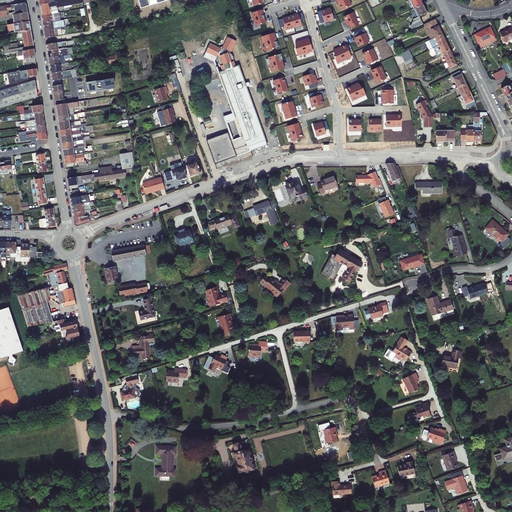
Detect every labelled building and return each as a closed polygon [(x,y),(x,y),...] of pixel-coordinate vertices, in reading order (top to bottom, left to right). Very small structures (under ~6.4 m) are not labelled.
[(51,1),(40,3),(41,14),(57,11),(56,4),(77,0),(55,0),(54,0),(51,1)] [(336,0),(337,1),(338,4),(340,9),(350,4),(348,0),(336,0)] [(412,10),(421,6),(417,0),(413,0),(409,3),(412,10)] [(0,17),(11,16),(26,13),(24,5),(23,4),(18,5),(0,8),(0,17)] [(425,14),(421,6),(412,10),(416,18),(411,21),(410,26),(408,27),(410,32),(421,26),(417,18),(425,14)] [(330,7),(316,11),(320,22),(333,18),(330,7)] [(262,9),(250,12),(252,17),(253,17),(255,25),(265,22),(263,14),(262,9)] [(42,21),(60,18),(59,11),(57,11),(41,14),(42,21)] [(352,12),(343,16),(347,25),(349,24),(351,28),(358,24),(352,12)] [(12,24),(27,22),(26,13),(11,16),(12,24)] [(298,13),(290,15),(293,27),(301,24),(300,20),(298,13)] [(290,15),(282,18),(284,25),(285,29),(293,27),(290,15)] [(43,29),(60,26),(64,25),(63,18),(60,18),(42,21),(43,29)] [(423,29),(434,24),(432,21),(421,26),(423,29)] [(15,33),(29,31),(27,22),(12,24),(5,25),(7,34),(15,33)] [(429,41),(439,36),(434,24),(423,29),(429,41)] [(43,29),(44,36),(61,33),(60,26),(43,29)] [(363,29),(353,33),(355,37),(354,37),(358,46),(369,41),(363,29)] [(491,39),(487,30),(471,37),(476,49),(478,48),(478,49),(484,47),(483,43),(491,39)] [(32,50),(29,31),(15,33),(16,40),(22,39),(23,48),(16,49),(17,52),(32,50)] [(511,31),(510,32),(510,31),(497,36),(501,45),(508,42),(509,45),(511,44),(511,31)] [(275,38),(273,32),(260,36),(262,41),(264,41),(266,50),(278,46),(277,40),(274,41),(274,38),(275,38)] [(235,117),(254,111),(238,64),(235,66),(233,60),(233,59),(233,57),(232,56),(232,54),(231,53),(229,52),(228,52),(229,49),(230,50),(235,40),(227,36),(222,45),(223,47),(219,48),(219,47),(209,43),(205,51),(216,56),(216,55),(218,56),(217,58),(217,59),(217,60),(217,61),(218,62),(219,63),(219,64),(220,65),(222,70),(219,71),(235,117)] [(431,50),(443,44),(439,36),(429,41),(431,45),(429,46),(428,45),(424,47),(427,52),(431,50)] [(299,41),(296,39),(295,42),(296,46),(295,48),(297,55),(304,53),(306,53),(307,53),(308,51),(312,50),(308,37),(303,39),(303,40),(299,41)] [(46,49),(57,47),(57,44),(65,42),(65,39),(45,42),(46,49)] [(337,49),(334,48),(332,51),(334,55),(333,56),(336,63),(343,60),(345,61),(347,60),(347,58),(351,57),(345,44),(340,46),(340,47),(337,49)] [(435,58),(437,57),(440,55),(447,52),(443,44),(431,50),(435,58)] [(48,57),(67,54),(66,46),(57,47),(46,49),(48,57)] [(372,48),(362,53),(367,64),(377,59),(372,48)] [(34,64),(32,50),(17,52),(15,52),(16,57),(21,56),(21,60),(25,60),(26,65),(34,64)] [(409,50),(401,53),(405,61),(410,59),(412,58),(413,58),(409,50)] [(444,64),(451,60),(447,52),(440,55),(444,64)] [(113,54),(113,55),(106,56),(108,63),(114,62),(117,62),(115,53),(113,54)] [(280,53),(268,56),(270,64),(268,64),(270,71),(283,67),(281,62),(280,62),(279,59),(281,58),(280,53)] [(49,64),(60,62),(59,58),(67,56),(67,54),(48,57),(49,64)] [(405,61),(404,61),(408,68),(415,64),(412,58),(410,59),(405,61)] [(444,64),(447,70),(446,71),(447,74),(455,70),(451,60),(444,64)] [(50,71),(61,70),(60,65),(67,64),(67,61),(60,62),(49,64),(50,71)] [(509,72),(506,64),(498,68),(501,76),(509,72)] [(381,65),(370,70),(372,75),(373,75),(376,82),(385,78),(382,70),(383,70),(381,65)] [(50,71),(51,78),(60,77),(70,75),(69,68),(61,70),(50,71)] [(35,70),(10,73),(11,77),(7,78),(8,81),(7,82),(7,85),(12,84),(26,79),(26,78),(36,76),(35,70)] [(302,76),(305,85),(316,82),(313,72),(302,76)] [(455,89),(463,85),(457,73),(449,77),(455,89)] [(55,99),(63,97),(60,77),(51,78),(55,99)] [(85,85),(87,91),(96,89),(96,88),(105,87),(105,88),(112,87),(111,81),(110,77),(84,81),(85,85)] [(283,77),(272,80),(274,85),(275,85),(277,93),(287,90),(284,82),(285,82),(283,77)] [(0,91),(0,108),(36,96),(33,81),(0,91)] [(351,86),(346,88),(352,101),(365,95),(362,88),(361,87),(359,83),(356,82),(355,85),(351,87),(351,86)] [(166,85),(154,88),(155,92),(158,101),(167,98),(165,92),(168,92),(166,85)] [(459,98),(467,94),(463,85),(455,89),(459,98)] [(511,94),(511,91),(509,85),(498,91),(502,99),(511,94)] [(393,89),(381,89),(381,95),(382,95),(382,103),(392,103),(392,95),(393,95),(393,89)] [(319,94),(309,97),(311,107),(323,103),(320,94),(319,94)] [(467,94),(459,98),(465,111),(473,107),(467,94)] [(511,94),(502,99),(505,105),(511,101),(511,94)] [(76,100),(55,103),(57,114),(70,112),(69,106),(77,105),(76,100)] [(292,100),(281,103),(284,112),(283,112),(285,118),(296,115),(294,108),(293,105),(292,100)] [(431,115),(423,100),(416,104),(423,119),(423,127),(431,127),(431,115)] [(20,112),(20,107),(15,108),(16,116),(25,114),(39,112),(38,106),(25,108),(25,111),(20,112)] [(172,106),(161,109),(165,123),(175,120),(174,117),(173,116),(175,115),(172,106)] [(231,142),(229,134),(206,142),(215,164),(258,150),(256,145),(263,143),(264,147),(270,145),(268,140),(265,141),(254,111),(235,117),(242,138),(231,142)] [(26,122),(40,119),(39,112),(25,114),(26,122)] [(58,120),(68,118),(74,118),(73,112),(70,112),(57,114),(58,120)] [(479,113),(473,113),(473,130),(473,142),(481,142),(481,131),(477,131),(477,121),(479,121),(479,113)] [(392,114),(385,114),(385,126),(392,126),(392,125),(401,125),(400,114),(395,114),(395,115),(392,115),(392,114)] [(59,128),(70,127),(68,118),(58,120),(59,128)] [(380,118),(368,119),(368,130),(380,130),(380,118)] [(32,127),(41,126),(40,119),(26,122),(24,122),(26,128),(32,127)] [(360,119),(348,119),(348,130),(360,130),(360,119)] [(322,121),(312,124),(316,135),(325,133),(324,129),(328,128),(325,121),(322,122),(322,121)] [(290,131),(292,140),(303,137),(301,131),(300,128),(298,122),(287,125),(289,132),(290,131)] [(22,137),(42,133),(41,126),(32,127),(33,132),(21,134),(22,137)] [(473,130),(469,130),(469,131),(460,131),(460,140),(466,140),(466,142),(473,142),(473,130)] [(62,141),(76,139),(82,138),(81,134),(80,134),(80,131),(60,134),(62,141)] [(445,131),(435,131),(435,142),(454,142),(454,134),(445,134),(445,131)] [(42,133),(22,137),(22,140),(34,139),(34,142),(39,141),(43,137),(42,133)] [(63,147),(77,145),(83,144),(82,141),(77,142),(76,139),(62,141),(63,147)] [(64,154),(84,151),(83,147),(78,148),(77,145),(63,147),(64,154)] [(87,157),(86,154),(85,151),(84,151),(64,154),(65,161),(79,159),(87,157)] [(130,152),(120,154),(122,170),(123,169),(132,168),(130,152)] [(33,165),(41,164),(40,156),(31,157),(33,165)] [(192,163),(186,165),(189,176),(194,175),(195,175),(200,173),(196,162),(195,160),(191,162),(192,163)] [(41,164),(33,165),(34,174),(42,173),(41,164)] [(187,176),(183,166),(171,170),(172,175),(176,174),(177,178),(178,177),(179,179),(182,178),(184,179),(186,178),(187,176)] [(392,168),(383,168),(390,185),(398,182),(392,168)] [(98,173),(92,174),(93,181),(124,176),(123,169),(122,170),(110,171),(98,173)] [(363,177),(351,177),(352,184),(367,184),(369,189),(378,185),(376,179),(374,180),(371,173),(363,176),(363,177)] [(93,181),(92,174),(65,178),(66,185),(76,184),(75,183),(80,182),(79,179),(89,178),(89,181),(93,181)] [(334,187),(330,177),(317,182),(318,185),(314,186),(318,195),(322,194),(321,192),(334,187)] [(159,178),(140,184),(143,195),(162,189),(159,178)] [(40,192),(39,181),(30,182),(32,193),(40,192)] [(292,183),(281,187),(286,200),(290,198),(291,203),(303,198),(300,190),(296,191),(292,183)] [(439,183),(414,184),(414,192),(420,192),(420,195),(440,194),(439,183)] [(40,192),(32,193),(34,206),(42,204),(40,192)] [(69,197),(70,204),(87,202),(86,194),(69,197)] [(382,198),(374,201),(382,218),(392,214),(385,201),(383,202),(382,198)] [(71,212),(89,209),(88,204),(91,204),(91,201),(87,202),(70,204),(71,212)] [(272,220),(266,203),(250,209),(250,211),(244,213),(247,220),(264,214),(267,222),(272,220)] [(72,218),(95,213),(95,212),(89,213),(89,209),(71,212),(72,218)] [(42,220),(51,219),(49,210),(41,211),(42,220)] [(8,213),(0,213),(0,218),(0,227),(8,227),(8,213)] [(90,216),(95,215),(95,213),(72,218),(73,224),(74,225),(76,225),(91,220),(90,216)] [(226,216),(205,223),(208,230),(214,228),(215,230),(225,226),(226,227),(230,226),(231,229),(237,227),(232,215),(227,217),(226,216)] [(42,220),(38,221),(40,229),(52,227),(51,219),(42,220)] [(507,236),(491,222),(484,230),(499,244),(507,236)] [(186,229),(185,225),(177,228),(178,232),(174,233),(179,246),(184,244),(187,245),(188,242),(194,240),(190,228),(186,229)] [(450,231),(443,233),(445,239),(448,238),(454,257),(465,254),(459,235),(452,237),(450,231)] [(5,242),(5,255),(10,255),(10,257),(16,257),(19,256),(19,247),(15,247),(15,242),(5,242)] [(23,242),(19,242),(19,247),(19,256),(19,260),(28,260),(28,255),(28,245),(28,243),(23,243),(23,242)] [(144,254),(142,246),(111,251),(113,260),(144,254)] [(330,255),(319,273),(331,279),(339,265),(346,268),(339,280),(347,284),(360,263),(337,250),(333,256),(330,255)] [(305,262),(313,264),(315,255),(307,253),(305,262)] [(419,254),(398,261),(401,270),(422,264),(419,254)] [(65,263),(41,269),(43,275),(45,275),(48,288),(54,286),(66,283),(63,272),(67,271),(65,263)] [(114,267),(105,269),(107,282),(116,280),(114,267)] [(263,277),(258,285),(268,293),(267,294),(275,300),(280,294),(281,295),(289,286),(282,281),(276,288),(274,286),(275,285),(269,281),(267,282),(266,281),(267,280),(263,277)] [(143,281),(118,286),(119,293),(145,289),(143,281)] [(68,289),(66,283),(54,286),(56,292),(57,292),(68,289)] [(464,289),(460,291),(462,300),(467,298),(468,302),(486,297),(482,286),(465,291),(464,289)] [(213,287),(202,291),(203,296),(202,296),(205,307),(224,302),(222,294),(215,296),(214,294),(215,294),(213,287)] [(50,299),(49,294),(47,288),(17,296),(27,328),(53,322),(48,304),(50,299)] [(63,303),(74,300),(71,288),(68,289),(57,292),(60,303),(60,304),(60,305),(60,306),(64,305),(63,303)] [(155,315),(150,296),(142,298),(145,309),(138,310),(140,319),(155,315)] [(434,299),(425,301),(431,323),(432,322),(432,321),(440,319),(441,317),(452,313),(449,302),(436,306),(434,299)] [(388,313),(385,303),(379,305),(380,307),(368,310),(371,321),(383,317),(383,315),(388,313)] [(0,355),(1,357),(10,354),(11,356),(8,361),(13,364),(15,363),(18,358),(13,356),(12,353),(22,350),(8,307),(0,309),(0,355)] [(227,315),(215,319),(218,328),(217,328),(220,336),(236,331),(234,323),(229,325),(228,321),(229,321),(227,315)] [(339,319),(334,319),(336,334),(342,334),(343,335),(348,334),(348,333),(353,332),(351,318),(347,318),(347,319),(339,320),(339,319)] [(65,330),(76,327),(74,321),(63,323),(63,320),(56,321),(57,326),(59,326),(61,331),(65,330)] [(79,340),(76,327),(65,330),(67,336),(64,337),(66,342),(68,343),(79,340)] [(308,333),(292,333),(292,342),(302,342),(302,344),(308,344),(308,333)] [(145,337),(135,338),(136,348),(128,348),(128,357),(138,356),(138,361),(145,360),(144,347),(146,347),(145,337)] [(404,345),(397,341),(389,355),(385,353),(381,359),(388,364),(390,361),(395,364),(396,362),(402,365),(407,357),(400,352),(404,345)] [(257,346),(247,346),(246,357),(258,358),(259,352),(264,352),(264,343),(257,343),(257,346)] [(459,354),(450,352),(448,360),(440,358),(438,369),(453,371),(455,361),(458,361),(459,354)] [(209,362),(204,360),(200,368),(211,373),(213,368),(220,370),(225,359),(218,356),(217,358),(212,356),(209,362)] [(172,372),(164,371),(163,383),(176,383),(176,378),(183,379),(184,370),(172,369),(172,372)] [(137,374),(125,377),(127,386),(126,387),(122,391),(122,393),(119,394),(121,403),(124,402),(126,412),(138,410),(136,400),(139,397),(138,393),(135,391),(134,389),(136,386),(136,385),(139,384),(137,374)] [(416,381),(413,374),(400,381),(407,395),(416,391),(414,386),(416,385),(414,382),(416,381)] [(428,413),(426,405),(418,408),(418,409),(413,410),(414,414),(407,417),(408,422),(421,418),(421,420),(428,418),(427,413),(428,413)] [(334,428),(322,431),(324,440),(324,443),(325,443),(326,444),(336,442),(335,437),(336,437),(334,428)] [(427,434),(422,433),(421,437),(421,439),(421,440),(422,440),(422,441),(424,441),(425,440),(432,442),(431,444),(440,446),(444,433),(437,430),(436,432),(428,430),(427,434)] [(511,440),(511,439),(504,441),(506,448),(499,450),(502,461),(511,458),(511,440)] [(242,445),(229,448),(231,456),(228,457),(230,463),(232,462),(233,469),(234,477),(240,475),(241,477),(244,476),(244,474),(250,473),(250,471),(251,471),(250,466),(248,467),(246,459),(248,458),(247,454),(244,455),(242,445)] [(153,448),(153,456),(158,456),(158,470),(152,470),(152,478),(172,478),(172,471),(169,471),(170,456),(172,456),(173,448),(153,448)] [(451,454),(439,458),(444,472),(455,469),(453,464),(454,463),(451,454)] [(406,467),(397,469),(399,479),(414,476),(412,464),(406,465),(406,467)] [(377,475),(378,478),(371,480),(374,490),(389,485),(385,473),(377,475)] [(459,473),(450,475),(452,480),(443,483),(445,491),(452,489),(454,496),(465,492),(459,473)] [(337,487),(330,488),(331,501),(349,499),(348,490),(337,491),(337,487)] [(468,502),(456,506),(458,511),(470,511),(471,511),(468,502)]
